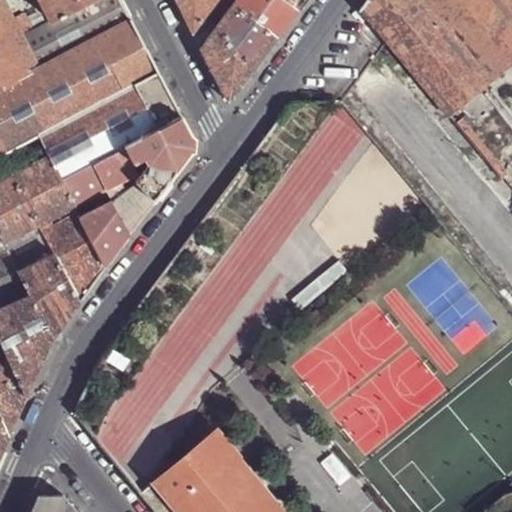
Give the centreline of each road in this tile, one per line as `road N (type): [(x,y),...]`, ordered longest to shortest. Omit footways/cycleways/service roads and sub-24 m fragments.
road 1 (tertiary): [(44,420),(97,320),(227,155)]
road 2 (tertiary): [(227,155),(339,0)]
road 3 (residential): [(227,155),(146,0)]
